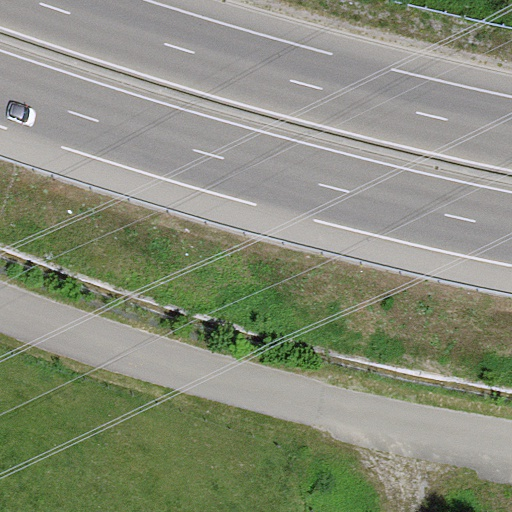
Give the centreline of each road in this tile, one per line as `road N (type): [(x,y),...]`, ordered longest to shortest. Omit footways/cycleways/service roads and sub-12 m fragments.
road 1 (trunk): [(0,96),(246,173),(511,236)]
road 2 (unclassified): [(0,306),(361,417),(511,443)]
road 3 (trunk): [(511,125),(185,41),(59,0)]
